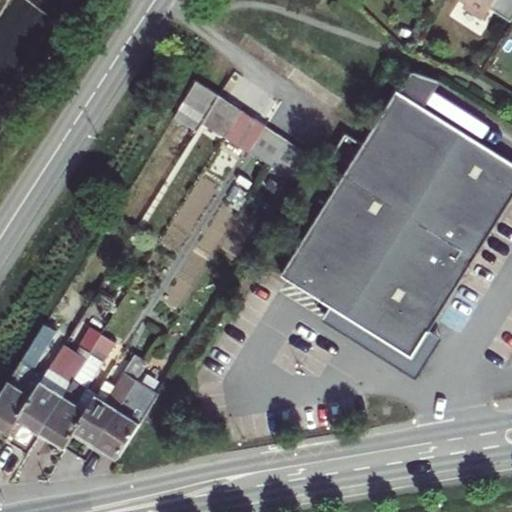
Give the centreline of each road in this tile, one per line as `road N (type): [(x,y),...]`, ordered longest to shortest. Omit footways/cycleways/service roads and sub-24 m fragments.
road 1 (primary): [(511,421),(10,511)]
road 2 (primary): [(170,511),(511,453)]
road 3 (tertiary): [(153,0),(0,239)]
